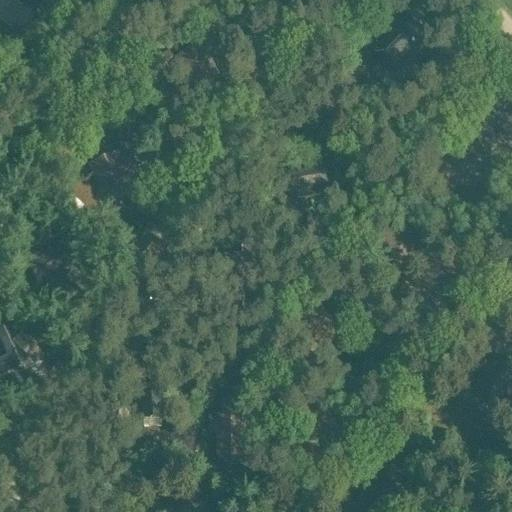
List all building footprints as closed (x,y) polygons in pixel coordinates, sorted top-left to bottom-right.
[(27,20),(38,6),(30,0),(0,0),(0,16),(4,20),(2,22),(16,34),(27,20)] [(394,73),(423,44),(428,39),(405,17),(372,50),(394,73)] [(194,88),(215,77),(200,51),(180,62),(194,88)] [(175,148),(163,152),(169,169),(181,165),(175,148)] [(126,182),(137,178),(129,159),(118,164),(116,159),(94,169),(106,196),(128,187),(126,182)] [(288,202),(321,198),(316,164),(305,165),(306,174),(284,177),(288,202)] [(387,269),(412,269),(411,234),(379,234),(378,247),(387,247),(387,269)] [(220,260),(223,283),(255,280),(252,249),(242,249),(243,258),(220,260)] [(55,252),(26,265),(36,285),(45,281),(57,305),(77,296),(65,273),(55,252)] [(337,348),(326,311),(299,318),(302,329),(308,356),(337,348)] [(0,378),(15,372),(0,338),(0,378)] [(511,370),(493,361),(476,394),(504,408),(511,392),(511,370)] [(143,429),(162,429),(161,387),(143,387),(143,429)] [(215,436),(216,459),(250,459),(249,415),(210,416),(211,436),(215,436)] [(392,511),(397,507),(376,488),(354,511),(392,511)] [(190,511),(190,509),(170,511),(169,503),(156,504),(156,511),(190,511)]
